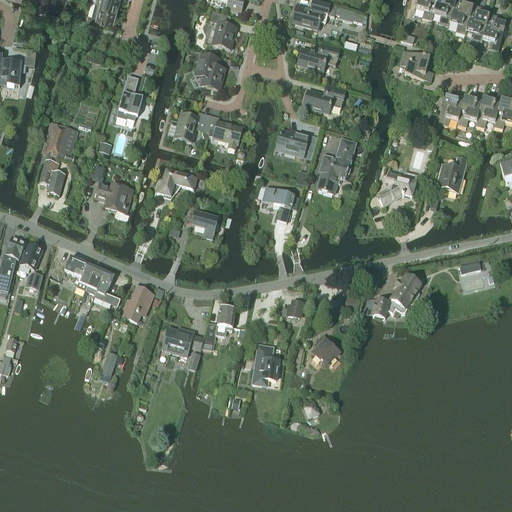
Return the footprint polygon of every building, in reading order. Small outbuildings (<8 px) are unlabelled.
[(219,0),(229,2),(227,12),(241,16),(244,0),(219,0)] [(431,24),(433,17),(437,0),(418,0),(415,12),(424,14),(422,21),(431,24)] [(448,28),(449,24),(455,2),(448,0),(437,0),(433,17),(441,19),(439,26),(448,28)] [(465,37),(466,33),(472,10),(464,8),(466,1),(462,0),(455,0),(455,2),(449,24),(457,27),(455,34),(465,37)] [(112,21),(116,8),(95,2),(91,15),(88,15),(86,21),(103,25),(105,19),(112,21)] [(317,33),(319,25),(325,26),(327,18),(333,20),(334,18),(339,19),(339,22),(352,25),(352,24),(362,27),(364,19),(354,17),(355,15),(330,9),(310,3),(308,13),(297,10),(292,26),(317,33)] [(482,41),(488,19),(480,17),(482,9),(473,7),(472,10),(466,33),(473,35),(471,43),(481,45),(482,41)] [(218,27),(212,48),(230,53),(236,31),(224,28),(227,18),(212,14),(209,25),(218,27)] [(498,54),(505,28),(497,26),(499,18),(489,16),(488,19),(482,41),(490,44),(488,51),(498,54)] [(336,69),(340,51),(321,46),(319,56),(302,51),(297,68),(323,75),(326,67),(336,69)] [(436,46),(434,52),(441,54),(443,48),(436,46)] [(430,85),(433,75),(426,74),(427,68),(429,61),(403,54),(399,68),(406,70),(404,78),(430,85)] [(220,93),(225,72),(225,71),(218,69),(220,62),(201,57),(196,76),(198,79),(203,80),(201,88),(220,93)] [(22,65),(2,63),(1,76),(0,81),(0,88),(19,90),(22,65)] [(128,79),(116,120),(127,123),(127,122),(134,124),(135,119),(137,119),(142,101),(133,98),(138,82),(128,79)] [(341,112),(346,94),(326,88),(324,98),(308,93),(303,110),(329,117),(331,109),(341,112)] [(457,124),(464,101),(465,98),(455,95),(453,102),(445,100),(438,126),(448,129),(450,122),(457,124)] [(476,125),(482,102),(483,99),(473,96),(471,103),(464,101),(457,124),(456,127),(466,130),(468,123),(476,125)] [(501,103),(501,100),(492,97),(490,104),(482,102),(476,125),(475,128),(484,131),(486,123),(494,125),(500,103),(501,103)] [(511,98),(510,98),(508,105),(501,103),(500,103),(494,125),(493,129),(503,131),(505,125),(511,126),(511,98)] [(205,135),(209,118),(199,116),(197,121),(182,117),(175,141),(191,146),(195,132),(205,135)] [(237,148),(242,131),(218,125),(219,121),(209,118),(205,135),(214,138),(213,141),(228,145),(227,152),(234,154),(236,147),(237,148)] [(72,165),(74,159),(70,158),(77,134),(56,127),(51,145),(54,146),(53,150),(55,150),(52,158),(64,162),(64,163),(72,165)] [(295,138),(281,134),(276,154),(303,161),(309,139),(296,135),(295,138)] [(350,166),(355,147),(342,143),(336,163),(324,159),(321,169),(324,170),(317,193),(334,198),(338,181),(346,183),(350,167),(350,166)] [(435,145),(428,143),(425,152),(432,154),(435,145)] [(46,187),(53,165),(50,164),(52,158),(55,150),(53,150),(54,146),(51,145),(45,163),(40,185),(46,187)] [(98,145),(96,154),(108,157),(111,148),(98,145)] [(459,196),(467,165),(457,162),(454,171),(442,168),(436,190),(435,190),(430,211),(436,213),(442,192),(459,196)] [(511,162),(499,166),(504,182),(511,179),(511,162)] [(58,198),(64,178),(56,175),(58,167),(53,165),(46,187),(50,188),(48,195),(58,198)] [(194,193),(197,182),(166,173),(163,184),(159,183),(155,196),(172,201),(180,189),(194,193)] [(412,200),(416,183),(388,175),(386,183),(390,184),(388,194),(377,200),(383,210),(402,199),(403,200),(405,198),(412,200)] [(112,187),(112,189),(100,186),(99,191),(95,202),(107,205),(105,212),(124,217),(127,208),(128,208),(130,202),(129,202),(131,193),(125,191),(126,189),(116,186),(116,188),(112,187)] [(287,226),(291,212),(296,213),(299,200),(294,198),(266,190),(262,204),(280,209),(276,223),(287,226)] [(217,234),(219,227),(217,226),(219,222),(196,215),(197,211),(190,209),(185,226),(205,232),(203,239),(213,242),(215,234),(217,234)] [(20,259),(25,246),(24,246),(25,244),(12,239),(4,257),(6,257),(16,261),(18,262),(19,258),(20,259)] [(28,248),(20,268),(34,273),(42,253),(39,252),(28,248)] [(14,265),(16,261),(6,257),(4,263),(2,262),(0,269),(0,294),(7,297),(15,266),(14,265)] [(80,280),(86,267),(70,260),(64,273),(80,280)] [(460,278),(480,273),(478,265),(458,270),(460,278)] [(85,294),(96,271),(86,267),(80,280),(75,290),(85,294)] [(94,298),(105,275),(96,271),(85,294),(94,298)] [(114,279),(105,275),(94,298),(93,300),(117,310),(120,303),(106,297),(114,279)] [(38,293),(42,278),(32,276),(27,279),(24,290),(38,293)] [(397,291),(388,306),(386,314),(393,318),(395,314),(401,317),(404,317),(407,313),(405,312),(409,307),(411,308),(419,297),(416,295),(420,288),(418,287),(419,286),(415,283),(414,284),(405,279),(400,286),(398,285),(395,290),(397,291)] [(144,319),(153,299),(136,291),(131,305),(127,304),(121,319),(136,326),(140,318),(144,319)] [(357,315),(360,304),(346,300),(343,312),(357,315)] [(23,304),(17,302),(13,315),(19,316),(23,304)] [(384,322),(386,314),(388,306),(374,303),(368,302),(364,317),(372,319),(384,322)] [(299,321),(302,306),(293,305),(292,309),(289,309),(287,319),(299,321)] [(232,334),(235,313),(220,311),(217,328),(208,326),(204,341),(203,341),(202,346),(214,348),(215,339),(223,340),(225,339),(226,333),(232,334)] [(183,335),(168,331),(161,353),(186,360),(190,349),(200,352),(202,346),(203,341),(193,338),(194,335),(184,332),(183,335)] [(325,368),(337,356),(327,346),(327,345),(327,344),(328,343),(323,338),(314,348),(319,352),(314,357),(325,368)] [(9,341),(5,353),(6,353),(4,358),(12,360),(14,355),(17,343),(9,341)] [(104,343),(99,341),(96,348),(100,350),(104,343)] [(275,384),(278,364),(271,363),(272,351),(258,349),(252,387),(261,389),(262,382),(275,384)] [(191,356),(189,364),(197,367),(200,358),(191,356)] [(110,380),(117,361),(107,357),(100,377),(110,380)] [(8,369),(10,361),(3,359),(2,365),(0,364),(0,376),(8,379),(11,370),(8,369)] [(238,413),(240,403),(233,401),(231,411),(238,413)] [(313,404),(303,409),(308,420),(318,416),(313,404)] [(134,422),(135,425),(138,426),(138,424),(140,424),(142,423),(143,420),(142,418),(140,417),(141,415),(136,414),(134,422)]
